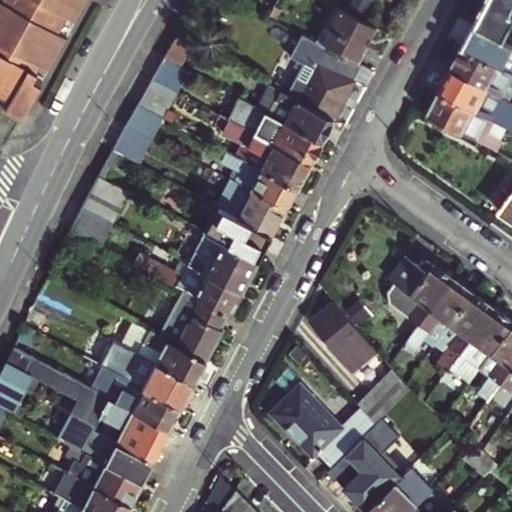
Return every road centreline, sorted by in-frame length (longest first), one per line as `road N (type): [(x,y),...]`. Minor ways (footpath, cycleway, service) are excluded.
road 1 (residential): [(356,158),(219,416)]
road 2 (residential): [(511,270),(356,158)]
road 3 (tertiary): [(111,60),(25,230)]
road 4 (residential): [(356,158),(439,0)]
road 5 (residential): [(219,416),(312,511)]
